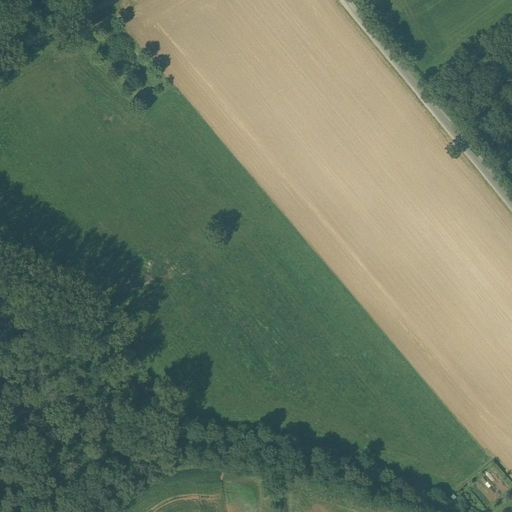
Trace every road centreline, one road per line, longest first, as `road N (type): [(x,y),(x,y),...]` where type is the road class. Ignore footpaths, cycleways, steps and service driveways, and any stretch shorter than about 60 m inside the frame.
road 1 (unclassified): [(511,204),(344,0)]
road 2 (unclassified): [(0,58),(114,0)]
